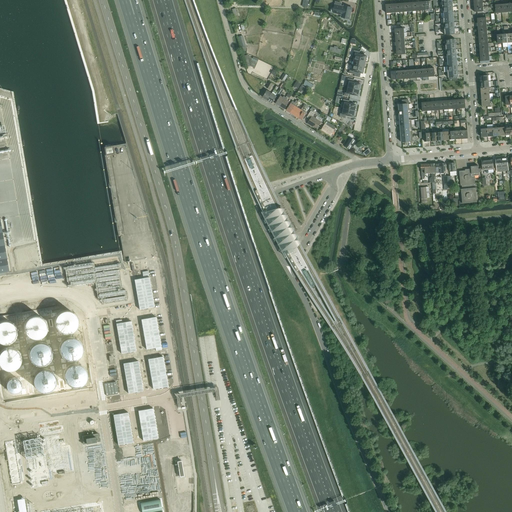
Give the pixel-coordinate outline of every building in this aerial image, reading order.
[(332,7),(331,12),(342,15),(341,18),(349,19),(352,8),(344,6),(344,7),(341,6),(341,3),(336,2),(334,8),(332,7)] [(239,36),(242,50),(247,48),(244,35),(239,36)] [(352,59),(354,60),(355,60),(365,62),(367,56),(359,55),(360,52),(354,50),(352,59)] [(271,69),(273,66),(259,60),(257,64),(260,65),(259,66),(268,70),(269,68),(271,69)] [(350,70),(349,74),(355,75),(356,72),(363,73),(364,68),(353,65),(352,71),(350,70)] [(346,87),(348,88),(359,90),(361,84),(353,83),(354,80),(348,78),(346,87)] [(312,89),(314,85),(306,80),(304,84),(312,89)] [(345,93),(344,96),(350,97),(351,94),(358,96),(359,90),(348,88),(347,93),(345,93)] [(263,98),(268,101),(272,94),(267,91),(263,98)] [(272,94),(268,101),(273,103),(277,97),(272,94)] [(276,104),(280,106),(286,98),(284,96),(283,98),(281,96),(276,104)] [(286,98),(280,106),(285,109),(290,102),(287,100),(288,99),(286,98)] [(343,99),(343,103),(345,103),(344,109),(355,111),(356,105),(349,104),(349,101),(343,99)] [(287,110),(291,113),(298,101),(296,100),(293,105),(291,103),(287,110)] [(298,101),(291,113),(294,115),(299,108),(297,107),(300,102),(298,101)] [(299,108),(294,115),(298,118),(306,107),(304,105),(301,110),(299,108)] [(306,107),(298,118),(302,121),(307,114),(304,112),(307,108),(306,107)] [(340,114),(340,117),(346,118),(346,115),(354,117),(355,111),(344,109),(343,114),(340,114)] [(311,111),(307,118),(310,120),(307,124),(311,126),(317,129),(320,125),(322,126),(323,124),(321,122),(322,119),(317,116),(316,119),(312,117),(315,113),(311,111)] [(336,127),(326,121),(321,130),(331,136),(332,134),(334,135),(335,132),(334,131),(336,127)] [(354,144),(356,141),(348,136),(345,142),(347,143),(345,146),(350,149),(352,147),(353,148),(355,144),(354,144)] [(113,146),(104,147),(106,156),(114,154),(113,146)] [(431,174),(430,164),(421,165),(421,170),(422,173),(425,173),(425,174),(431,174)] [(474,188),(474,185),(475,184),(475,176),(479,176),(479,172),(481,171),(481,168),(479,169),(478,166),(471,166),(471,171),(466,171),(459,171),(461,186),(462,186),(462,189),(461,189),(463,204),(477,202),(476,188),(474,188)] [(0,220),(0,219),(0,273),(9,272),(0,220)] [(277,220),(276,221),(282,234),(284,238),(279,239),(280,246),(285,244),(286,248),(291,246),(292,248),(294,247),(294,246),(296,245),(294,240),(299,238),(298,236),(293,237),(291,228),(286,230),(280,219),(279,219),(277,220)] [(314,289),(319,286),(310,269),(304,273),(314,289)] [(150,278),(134,280),(139,310),(155,307),(150,278)] [(57,330),(59,333),(62,334),(65,334),(69,333),(72,332),(74,329),(75,326),(75,323),(75,320),(73,317),(70,315),(67,313),(64,313),(61,314),(58,315),(56,318),(54,321),(54,324),(55,328),(57,330)] [(26,333),(28,335),(31,336),(35,337),(38,336),(41,334),(43,332),(44,329),(45,325),(44,322),(42,319),(40,317),(37,316),(33,316),(30,316),(27,318),(25,320),(24,324),(23,327),(24,330),(26,333)] [(156,317),(141,320),(146,349),(155,348),(156,351),(162,350),(156,317)] [(122,320),(116,321),(122,354),(136,351),(131,321),(122,323),(122,320)] [(0,342),(0,343),(3,344),(7,344),(10,344),(13,342),(15,339),(16,336),(17,333),(16,330),(14,327),(12,325),(9,323),(5,323),(2,324),(0,325),(0,342)] [(63,356),(65,358),(68,359),(72,360),(75,359),(78,357),(80,355),(81,352),(82,348),(81,345),(79,342),(77,340),(74,339),(70,338),(67,339),(64,341),(62,343),(61,346),(60,350),(61,353),(63,356)] [(33,362),(36,364),(39,365),(42,366),(45,365),(48,363),(50,361),(52,358),(52,354),(51,351),(50,348),(47,346),(44,345),(41,345),(37,345),(35,347),(32,349),(31,353),(31,356),(32,359),(33,362)] [(0,364),(1,366),(4,369),(7,370),(10,370),(13,370),(16,368),(18,365),(20,362),(20,359),(19,356),(17,353),(15,351),(12,349),(9,349),(5,350),(2,351),(0,354),(0,364)] [(163,357),(148,359),(153,389),(168,386),(163,357)] [(138,361),(123,364),(128,394),(143,391),(138,361)] [(67,383),(69,385),(72,386),(76,387),(79,386),(82,384),(84,382),(85,379),(86,375),(85,372),(83,369),(81,367),(78,366),(74,365),(71,366),(68,368),(66,370),(65,373),(64,377),(65,380),(67,383)] [(37,389),(40,391),(43,393),(46,393),(50,392),(52,391),(55,388),(56,385),(56,382),(56,379),(54,376),(51,373),(48,372),(45,372),(42,373),(39,374),(37,377),(35,380),(35,383),(36,386),(37,389)] [(6,392),(8,394),(10,395),(13,395),(16,394),(18,392),(19,390),(20,387),(19,384),(18,382),(16,380),(13,379),(11,379),(8,380),(6,382),(4,384),(4,387),(4,389),(6,392)] [(186,406),(166,409),(168,419),(188,416),(186,406)] [(153,409),(138,411),(143,441),(158,438),(153,409)] [(128,413),(113,415),(118,444),(133,442),(128,413)] [(80,422),(81,430),(99,427),(97,418),(80,422)] [(180,431),(179,421),(169,422),(170,432),(180,431)] [(98,433),(82,436),(84,445),(100,442),(98,433)] [(66,435),(30,441),(37,489),(56,486),(55,480),(61,479),(60,473),(71,471),(66,435)] [(125,445),(125,453),(137,453),(137,445),(125,445)] [(173,450),(175,458),(183,457),(181,448),(173,450)] [(133,464),(127,465),(131,490),(143,488),(140,465),(133,466),(133,464)] [(192,486),(177,487),(177,494),(193,493),(192,486)] [(179,499),(180,505),(192,503),(191,497),(179,499)] [(160,499),(140,503),(141,511),(151,511),(162,510),(160,499)] [(111,500),(102,501),(102,511),(111,511),(112,511),(111,500)] [(88,502),(88,511),(97,511),(97,502),(88,502)]
